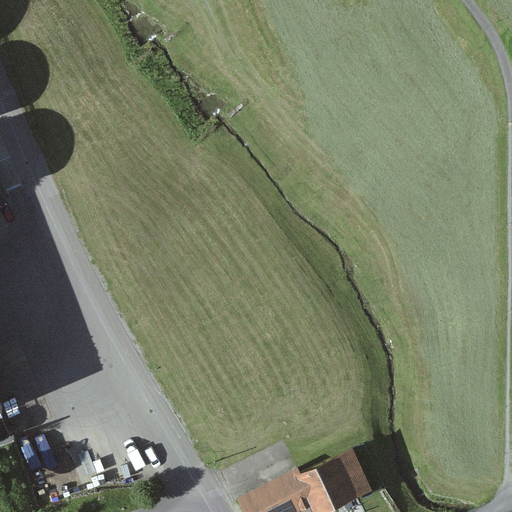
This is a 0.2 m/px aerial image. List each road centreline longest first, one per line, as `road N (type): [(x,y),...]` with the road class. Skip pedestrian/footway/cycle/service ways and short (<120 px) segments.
road 1 (unclassified): [(0,67),(98,294),(222,511)]
road 2 (track): [(511,504),(511,159)]
